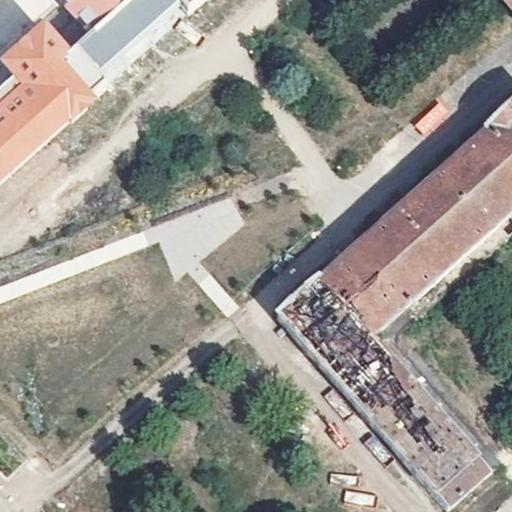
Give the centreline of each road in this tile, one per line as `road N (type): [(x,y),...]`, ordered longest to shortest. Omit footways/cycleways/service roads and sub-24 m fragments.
road 1 (unknown): [(0,249),(285,0)]
road 2 (unknown): [(244,323),(348,223),(233,47)]
road 3 (unknown): [(26,511),(244,323)]
road 4 (unknown): [(412,511),(244,323)]
